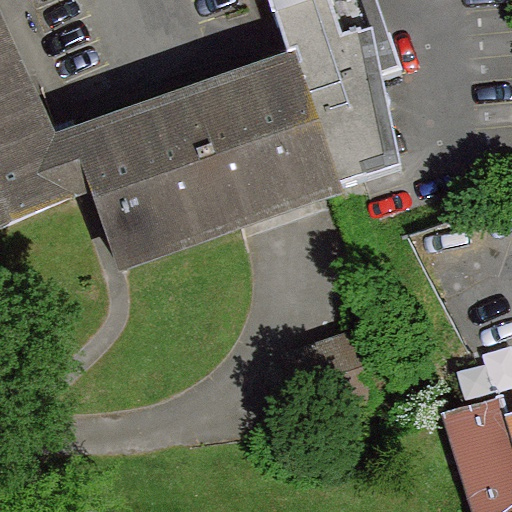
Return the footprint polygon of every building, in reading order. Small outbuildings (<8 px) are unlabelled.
[(269,0),(278,25),(334,5),(348,0),(269,0)] [(285,47),(293,71),(338,196),(371,184),(367,173),(393,167),(362,37),(345,41),(341,28),(334,5),(278,25),(285,47)] [(0,232),(73,200),(52,150),(0,34),(0,232)] [(52,150),(73,200),(98,190),(126,269),(246,228),(338,196),(293,71),(52,150)] [(351,342),(285,364),(306,428),(372,406),(351,342)] [(507,392),(453,407),(481,511),(511,511),(511,409),(507,392)]
